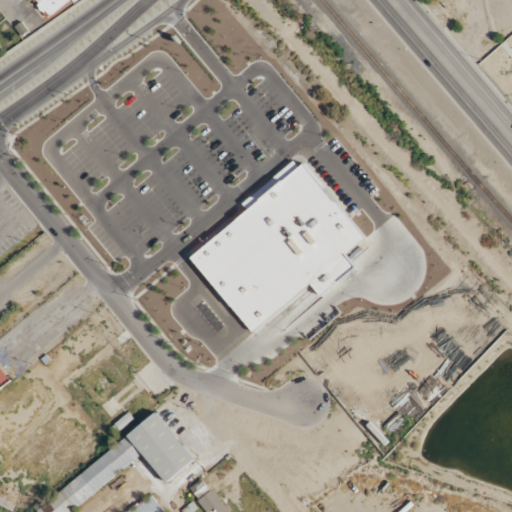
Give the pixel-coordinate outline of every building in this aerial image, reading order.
[(36,0),(43,16),(68,4),(66,0),(36,0)] [(170,387),(149,362),(134,374),(156,399),(170,387)] [(84,392),(98,409),(105,403),(111,411),(127,398),(102,366),(84,380),(90,387),(84,392)] [(0,389),(11,380),(0,367),(0,389)] [(33,508),(36,511),(69,511),(143,456),(163,483),(194,460),(158,413),(33,508)] [(197,501),(205,511),(230,511),(212,489),(197,501)] [(130,511),(164,511),(152,496),(130,511)]
